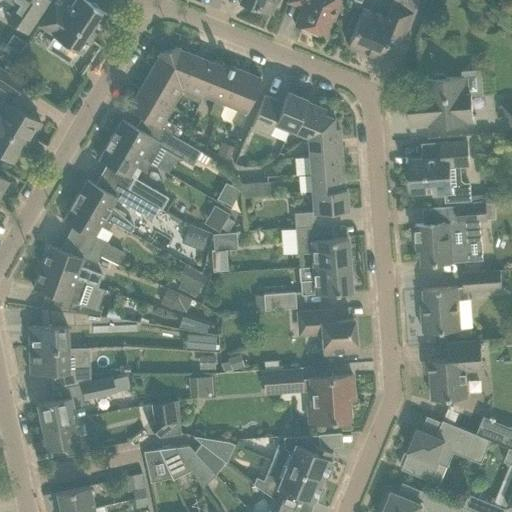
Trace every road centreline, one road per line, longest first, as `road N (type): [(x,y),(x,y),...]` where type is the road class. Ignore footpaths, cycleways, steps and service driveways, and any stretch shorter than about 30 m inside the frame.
road 1 (residential): [(149,5),(369,94),(388,391),(343,511)]
road 2 (residential): [(0,261),(149,5)]
road 3 (residential): [(29,511),(0,389)]
